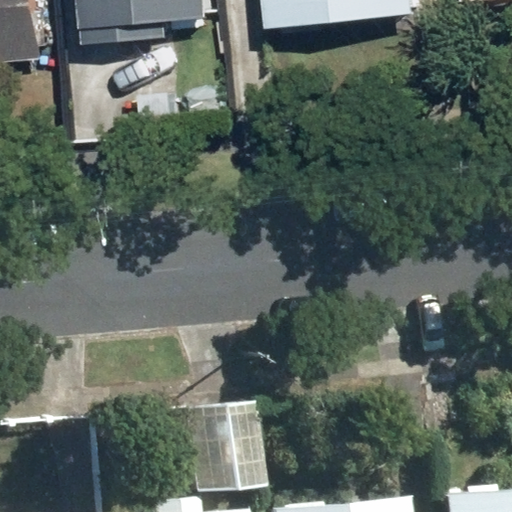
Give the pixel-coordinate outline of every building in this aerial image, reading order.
[(0,0),(0,59),(49,55),(44,0),(0,0)] [(195,32),(193,0),(86,0),(89,38),(195,32)] [(427,7),(425,0),(273,0),(277,25),(427,7)] [(247,397),(173,403),(179,489),(254,483),(247,397)] [(511,511),(511,481),(430,488),(432,511),(511,511)] [(395,511),(394,493),(256,506),(256,511),(395,511)]
